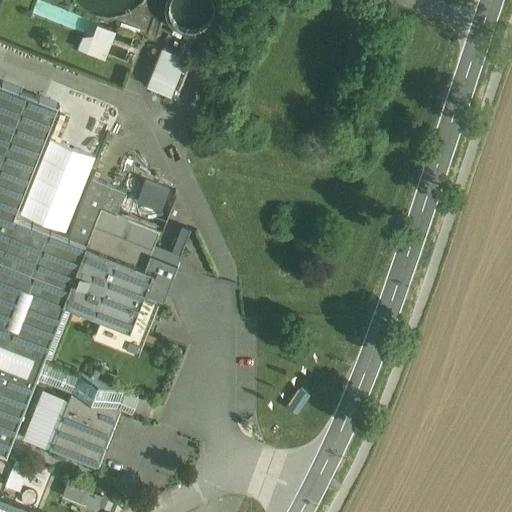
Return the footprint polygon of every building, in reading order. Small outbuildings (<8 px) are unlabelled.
[(80,45),(108,56),(119,28),(101,20),(95,34),(86,30),(80,45)] [(43,36),(21,27),(14,45),(36,54),(43,36)] [(186,57),(162,47),(147,86),(171,95),(186,57)] [(40,79),(18,70),(14,79),(36,88),(40,79)] [(0,450),(7,453),(38,376),(73,389),(79,373),(70,370),(49,361),(71,305),(130,329),(145,291),(153,271),(145,267),(151,253),(160,230),(116,212),(100,206),(86,244),(69,237),(15,216),(59,104),(0,80),(0,450)] [(57,87),(55,86),(52,87),(51,88),(50,90),(50,91),(50,92),(51,94),(51,95),(53,96),(55,96),(56,96),(58,95),(59,94),(60,91),(59,89),(57,87)] [(70,94),(69,94),(67,96),(67,98),(67,100),(68,102),(70,103),(72,103),(73,103),(74,102),(76,101),(76,98),(76,96),(74,95),(73,94),(71,93),(70,94)] [(87,100),(84,99),(82,99),(80,101),(80,103),(80,105),(81,106),(82,107),(83,108),(85,108),(87,108),(88,107),(89,106),(89,103),(88,101),(87,100)] [(97,104),(96,104),(95,105),(93,106),(93,108),(93,109),(93,110),(93,111),(94,112),(95,113),(98,114),(100,113),(102,111),(102,109),(102,106),(100,105),(99,104),(97,104)] [(115,174),(114,174),(113,176),(112,178),(113,181),(114,183),(117,183),(120,182),(121,181),(122,178),(121,176),(121,175),(119,174),(118,173),(117,173),(115,174)] [(125,191),(92,177),(69,237),(86,244),(100,206),(116,212),(125,191)] [(135,179),(132,178),(129,179),(128,180),(126,182),(125,184),(125,186),(125,188),(126,190),(128,191),(129,192),(130,193),(133,194),(136,193),(138,192),(139,190),(140,186),(140,184),(139,182),(137,180),(135,179)] [(151,185),(148,184),(146,185),(144,186),(143,188),(142,189),(141,190),(141,192),(141,194),(142,197),(144,199),(146,199),(149,200),(152,199),(153,198),(155,196),(156,194),(156,192),(156,190),(155,188),(154,187),(153,186),(151,185)] [(167,191),(165,191),(163,191),(161,192),(159,193),(158,195),(157,196),(157,199),(157,200),(158,203),(161,205),(162,206),(165,206),(168,206),(169,205),(171,203),(172,201),(172,200),(172,198),(172,197),(171,194),(170,193),(169,192),(167,191)] [(132,203),(131,202),(129,202),(128,202),(126,203),(125,205),(124,207),(125,210),(127,212),(129,212),(131,212),(133,211),(134,210),(134,208),(134,207),(134,206),(133,204),(132,203)] [(144,204),(141,205),(140,206),(138,208),(137,211),(137,213),(138,215),(139,216),(140,217),(142,218),(144,218),(147,218),(149,217),(150,215),(151,213),(151,211),(151,210),(150,208),(149,207),(148,205),(146,205),(144,204)] [(159,210),(157,210),(155,210),(153,211),(151,213),(150,217),(151,219),(152,221),(153,222),(155,223),(158,224),(160,223),(162,222),(163,221),(164,219),(165,217),(164,214),(163,212),(161,211),(159,210)] [(178,263),(151,253),(145,267),(153,271),(145,291),(164,299),(178,263)] [(139,343),(129,339),(126,347),(136,351),(139,343)] [(69,399),(50,447),(98,466),(127,392),(128,393),(129,391),(80,371),(79,373),(73,389),(69,399)] [(43,388),(23,437),(50,447),(69,399),(43,388)] [(6,457),(3,456),(0,457),(0,472),(0,473),(3,473),(7,472),(9,471),(10,469),(11,467),(11,465),(11,462),(10,460),(8,459),(6,457)] [(64,493),(113,507),(117,494),(68,479),(64,493)] [(31,489),(29,488),(26,489),(24,490),(22,492),(21,496),(22,499),(23,501),(24,503),(26,504),(29,504),(32,504),(33,503),(35,501),(36,500),(36,499),(37,498),(37,496),(36,494),(36,492),(34,491),(33,489),(31,489)] [(62,494),(59,504),(86,511),(93,511),(96,504),(62,494)] [(0,511),(36,511),(37,510),(36,510),(0,495),(0,511)]
